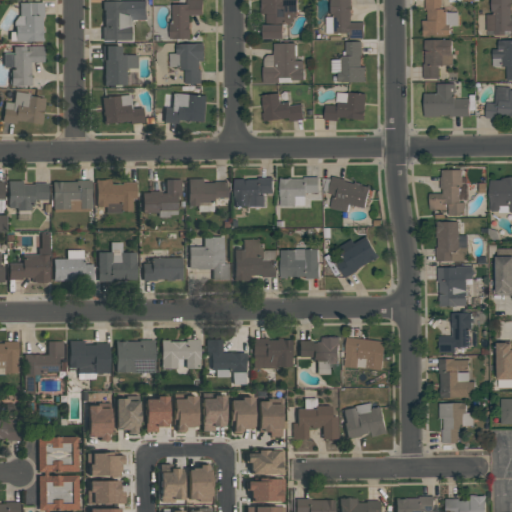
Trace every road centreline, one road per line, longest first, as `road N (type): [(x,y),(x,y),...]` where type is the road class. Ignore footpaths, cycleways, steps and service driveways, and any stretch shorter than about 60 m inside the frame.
road 1 (residential): [(511,147),(0,150)]
road 2 (residential): [(397,0),(395,148),(409,305),(411,469)]
road 3 (residential): [(409,305),(0,311)]
road 4 (residential): [(480,467),(296,469)]
road 5 (residential): [(72,0),(72,150)]
road 6 (residential): [(233,0),(235,147)]
